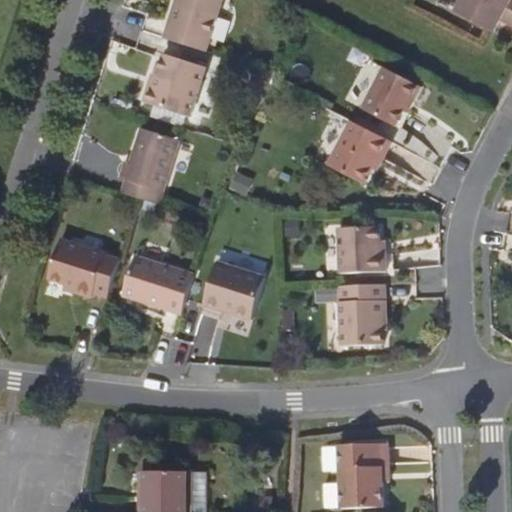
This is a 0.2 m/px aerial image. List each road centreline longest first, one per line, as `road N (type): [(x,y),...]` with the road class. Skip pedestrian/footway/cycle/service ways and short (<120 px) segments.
road 1 (residential): [(0,382),(207,403),(457,389)]
road 2 (residential): [(457,389),(457,226),(511,108)]
road 3 (residential): [(0,223),(69,0)]
road 4 (residential): [(496,511),(494,421),(457,389)]
road 5 (residential): [(457,389),(447,438),(450,511)]
